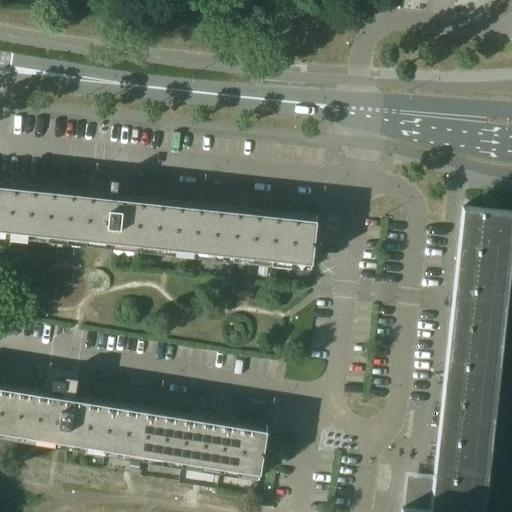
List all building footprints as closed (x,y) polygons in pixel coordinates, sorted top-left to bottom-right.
[(118,240),(310,261),(310,263),(311,263),(316,219),(315,219),(315,221),(123,200),(125,180),(101,177),(99,192),(0,181),(0,234),(118,247),(118,240)] [(409,492),(407,507),(403,507),(402,511),(452,511),(456,511),(480,511),(511,214),(511,210),(464,205),(433,495),(409,492)] [(267,275),(268,268),(259,267),(258,274),(267,275)] [(307,279),(308,270),(298,269),(297,278),(307,279)] [(44,385),(44,390),(0,382),(0,436),(68,447),(69,440),(259,471),(258,473),(259,473),(266,429),(265,429),(265,431),(74,400),(77,381),(64,379),(62,388),(48,386),(44,385)] [(130,461),(129,470),(139,472),(140,463),(130,461)]
